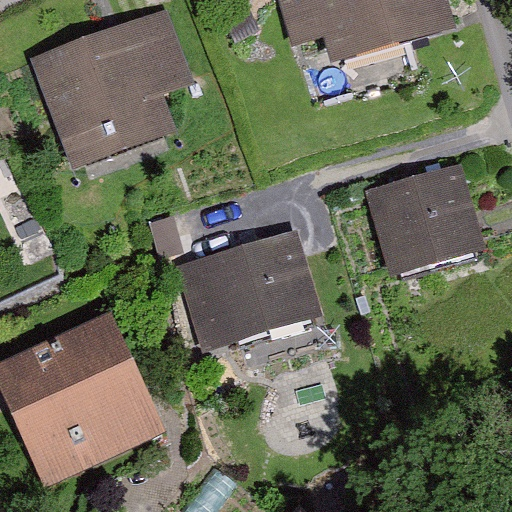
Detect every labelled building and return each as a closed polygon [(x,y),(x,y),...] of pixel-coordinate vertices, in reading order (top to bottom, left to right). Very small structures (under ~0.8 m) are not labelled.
[(420,0),(272,0),(284,46),(303,41),(311,73),(431,44),(420,0)] [(165,18),(28,64),(64,170),(170,135),(159,104),(191,93),(165,18)] [(451,180),(361,201),(380,279),(470,258),(451,180)] [(313,323),(288,237),(173,270),(198,357),(313,323)] [(104,324),(0,367),(0,416),(31,490),(153,439),(104,324)]
